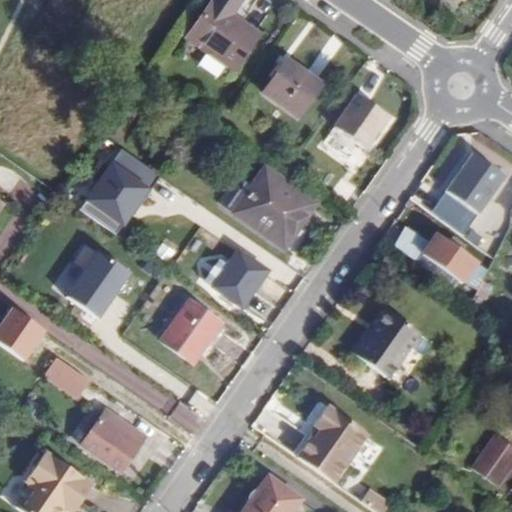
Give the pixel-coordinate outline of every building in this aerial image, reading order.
[(233,72),(259,34),(212,2),(186,40),(233,72)] [(261,94),(298,120),(322,86),(285,60),(261,94)] [(377,133),(387,118),(357,96),(334,128),(364,150),(369,153),(381,136),(377,133)] [(92,199),(133,217),(154,171),(113,153),(92,199)] [(276,245),(294,220),(300,225),(314,205),(264,169),(251,188),(232,214),(276,245)] [(449,184),(452,202),(497,194),(494,176),(449,184)] [(251,188),(244,183),(225,210),(232,214),(251,188)] [(497,194),(452,202),(458,231),(463,230),(462,225),(502,217),(497,194)] [(300,225),(294,220),(276,245),(283,250),(300,225)] [(420,256),(463,285),(477,263),(435,234),(427,245),(404,231),(394,247),(417,261),(420,256)] [(158,239),(151,250),(167,261),(174,249),(158,239)] [(95,321),(127,273),(88,246),(55,294),(95,321)] [(242,311),(269,272),(237,250),(227,264),(210,288),(242,311)] [(227,264),(219,259),(202,282),(210,288),(227,264)] [(189,302),(160,343),(184,361),(196,344),(203,350),(221,324),(189,302)] [(351,354),(388,379),(419,334),(387,313),(377,328),(370,338),(365,335),(351,354)] [(377,328),(372,324),(365,335),(370,338),(377,328)] [(203,350),(196,344),(184,361),(192,366),(203,350)] [(106,376),(71,350),(61,366),(67,371),(64,377),(93,396),(106,376)] [(294,409),(328,432),(341,413),(306,391),(294,409)] [(81,446),(120,473),(144,439),(104,412),(81,446)] [(499,487),(511,467),(511,448),(494,436),(472,469),(499,487)] [(94,485),(44,452),(24,484),(28,487),(13,508),(18,511),(63,511),(64,511),(71,501),(79,507),(94,485)] [(291,511),(300,501),(267,478),(242,511),(291,511)] [(363,489),(356,505),(374,511),(382,511),(388,499),(363,489)] [(76,511),(79,507),(71,501),(64,511),(76,511)]
